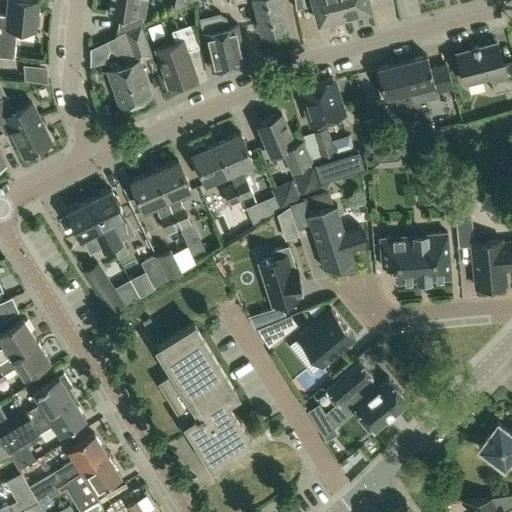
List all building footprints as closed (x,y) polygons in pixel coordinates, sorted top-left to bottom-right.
[(0,12),(0,55),(14,56),(17,26),(35,27),(36,24),(39,24),(41,12),(37,12),(37,0),(8,0),(7,13),(0,12)] [(110,0),(108,11),(120,13),(116,35),(143,24),(144,16),(136,14),(138,0),(110,0)] [(254,0),(262,29),(286,23),(280,0),(254,0)] [(294,0),(295,8),(313,3),(318,21),(344,14),(340,0),(294,0)] [(340,0),(344,14),(370,7),(368,0),(340,0)] [(203,31),(212,69),(247,61),(238,22),(203,31)] [(187,50),(199,46),(191,23),(172,29),(176,41),(156,47),(169,85),(196,76),(187,50)] [(119,106),(153,95),(140,59),(151,55),(141,26),(126,31),(136,59),(107,69),(119,106)] [(510,94),(511,93),(511,60),(503,63),(497,40),(456,50),(465,81),(486,76),(491,79),(494,90),(508,87),(510,94)] [(427,53),(401,60),(419,126),(433,122),(426,97),(424,97),(421,86),(435,83),(437,90),(453,86),(446,61),(430,65),(427,53)] [(388,134),(419,126),(401,60),(378,66),(385,96),(398,92),(402,107),(402,108),(404,115),(384,120),(388,134)] [(311,123),(343,113),(333,78),(301,89),(311,123)] [(0,121),(5,132),(12,128),(24,153),(51,140),(32,101),(12,110),(5,96),(0,98),(0,121)] [(293,170),(297,168),(299,174),(297,178),(299,181),(293,184),(289,182),(275,188),(282,205),(299,198),(297,194),(320,184),(310,162),(312,161),(303,139),(295,143),(281,113),(258,123),(272,155),(285,149),(293,170)] [(332,140),(327,126),(314,131),(322,157),(353,147),(349,135),(332,140)] [(242,198),(253,193),(246,177),(245,178),(240,167),(253,161),(240,132),(216,142),(229,171),(234,182),(242,198)] [(229,171),(216,142),(206,146),(204,141),(193,146),(195,151),(193,152),(206,181),(229,171)] [(392,164),(391,152),(379,153),(380,165),(392,164)] [(339,154),(330,158),(337,180),(347,176),(339,154)] [(178,193),(191,187),(178,158),(154,168),(179,224),(190,219),(183,203),(178,193)] [(179,224),(154,168),(130,178),(143,208),(155,203),(160,214),(166,230),(179,224)] [(242,198),(234,182),(222,187),(229,203),(242,198)] [(89,198),(114,248),(115,248),(121,261),(122,260),(129,275),(143,269),(135,253),(129,256),(112,221),(125,215),(111,187),(107,189),(105,189),(100,192),(99,193),(89,198)] [(453,190),(456,222),(472,221),(469,189),(453,190)] [(326,192),(302,200),(307,214),(306,214),(306,216),(307,215),(310,223),(324,266),(323,266),(323,268),(340,266),(354,257),(354,256),(353,257),(350,249),(366,244),(364,233),(359,223),(343,228),(336,206),(337,206),(337,204),(330,205),(326,192)] [(104,253),(114,248),(89,198),(77,204),(75,203),(70,206),(69,208),(67,209),(80,236),(81,236),(90,254),(101,248),(104,253)] [(423,234),(379,237),(381,266),(394,264),(396,282),(450,277),(447,231),(423,233),(423,234)] [(501,239),(471,242),(475,286),(505,283),(504,269),(511,268),(511,241),(501,242),(501,239)] [(258,262),(272,304),(300,295),(297,265),(295,265),(288,244),(270,249),(273,257),(258,262)] [(156,253),(156,254),(167,276),(181,270),(169,246),(156,253)] [(169,279),(167,276),(156,254),(141,261),(153,287),(169,279)] [(104,274),(91,283),(110,313),(123,304),(104,274)] [(86,297),(78,301),(88,321),(96,318),(86,297)] [(255,328),(278,319),(274,307),(248,316),(255,328)] [(297,336),(321,364),(354,336),(331,308),(297,336)] [(297,324),(291,314),(257,327),(267,345),(297,324)] [(0,330),(0,337),(11,355),(37,339),(23,317),(0,330)] [(211,465),(251,441),(226,400),(237,393),(194,323),(157,346),(173,373),(160,381),(211,465)] [(50,361),(37,339),(11,355),(0,361),(0,379),(5,377),(3,374),(17,366),(24,377),(50,361)] [(355,406),(354,405),(353,406),(374,430),(375,429),(374,429),(407,401),(408,402),(409,401),(389,376),(388,377),(388,378),(377,387),(369,378),(371,376),(372,377),(373,376),(359,360),(358,361),(327,388),(326,387),(325,388),(339,404),(340,404),(340,403),(348,396),(356,405),(355,406)] [(59,374),(32,391),(39,402),(26,410),(25,409),(0,424),(0,433),(3,439),(22,427),(36,418),(72,396),(67,388),(72,385),(64,372),(59,375),(59,374)] [(22,427),(29,438),(53,423),(59,434),(85,417),(72,396),(36,418),(22,427)] [(325,438),(336,432),(319,405),(308,411),(325,438)] [(497,420),(496,421),(492,420),(488,421),(485,425),(485,429),(488,433),(478,446),(491,456),(490,460),(491,464),(495,466),(499,466),(503,464),(504,465),(511,453),(511,427),(510,430),(497,420)] [(67,477),(107,453),(94,431),(67,447),(74,457),(55,469),(59,475),(64,472),(67,477)] [(0,466),(14,458),(13,456),(4,441),(0,442),(0,466)] [(36,446),(20,464),(40,483),(56,465),(36,446)] [(77,498),(92,488),(94,490),(120,474),(107,453),(67,477),(64,472),(59,475),(53,479),(59,489),(64,486),(71,496),(77,498)] [(0,469),(5,478),(21,469),(20,467),(14,458),(0,466),(0,469)] [(0,511),(15,511),(24,507),(38,499),(28,480),(11,490),(17,499),(0,508),(0,511)] [(53,503),(49,495),(46,491),(37,496),(44,508),(53,503)] [(511,511),(511,506),(511,505),(511,491),(466,498),(474,511),(511,511)] [(123,500),(129,511),(143,511),(137,500),(134,501),(131,495),(123,500)]
